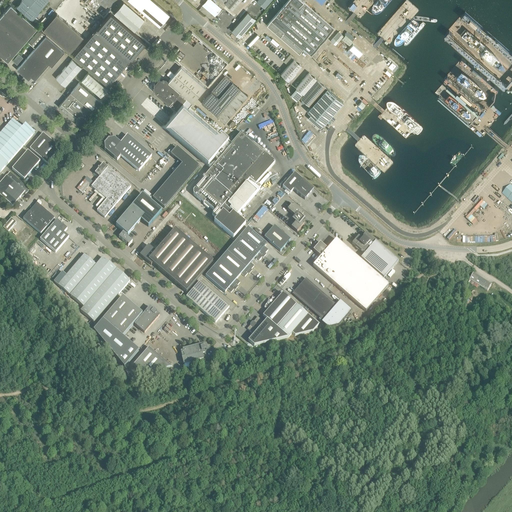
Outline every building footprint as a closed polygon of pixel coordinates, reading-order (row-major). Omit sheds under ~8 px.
[(22,0),(17,7),(32,20),(49,0),(48,0),(22,0)] [(129,0),(159,25),(169,14),(153,0),(129,0)] [(206,0),(202,5),(214,16),(216,14),(220,9),(221,8),(211,0),(206,0)] [(238,3),(234,0),(228,0),(225,4),(233,10),(238,3)] [(256,7),(259,10),(262,6),(265,8),(271,0),(258,0),(257,1),(259,3),(256,7)] [(287,0),(271,20),(267,24),(299,52),(300,51),(303,48),(305,49),(311,55),(334,28),(331,25),(328,23),(302,0),(287,0)] [(114,13),(135,31),(144,20),(124,2),(114,13)] [(0,54),(8,62),(37,28),(11,5),(0,17),(0,54)] [(73,56),(90,70),(108,85),(111,81),(145,42),(110,12),(73,56)] [(232,31),(239,37),(255,19),(248,12),(232,31)] [(444,35),(506,88),(511,80),(511,53),(464,12),(444,35)] [(172,22),(175,17),(170,13),(167,17),(172,22)] [(56,14),(43,30),(69,53),(83,36),(56,14)] [(29,42),(34,47),(45,34),(39,30),(29,42)] [(333,38),(331,41),(335,45),(338,42),(343,36),(339,32),(333,38)] [(341,39),(349,45),(353,41),(345,34),(341,39)] [(33,51),(16,70),(28,80),(31,77),(34,81),(48,65),(51,67),(64,53),(46,37),(33,51)] [(191,66),(193,64),(208,76),(216,66),(194,48),(184,60),(191,66)] [(13,61),(17,64),(23,57),(19,54),(13,61)] [(444,78),(480,110),(487,102),(490,105),(495,99),(492,96),(498,89),(462,58),(444,78)] [(55,78),(65,86),(81,67),(72,59),(55,78)] [(281,74),(288,81),(301,66),(294,59),(281,74)] [(154,84),(154,92),(176,111),(184,102),(187,98),(192,103),(205,88),(181,66),(169,81),(166,78),(158,79),(154,84)] [(81,80),(100,96),(107,89),(88,72),(81,80)] [(296,87),(303,94),(317,79),(309,72),(296,87)] [(201,102),(224,122),(248,95),(225,75),(201,102)] [(379,80),(384,83),(387,78),(382,75),(379,80)] [(301,98),(310,106),(326,87),(317,79),(301,98)] [(58,107),(74,120),(76,118),(76,119),(76,120),(76,121),(76,122),(77,122),(77,123),(78,123),(79,124),(80,124),(81,124),(82,124),(83,123),(84,123),(102,102),(79,82),(61,103),(58,107)] [(443,83),(434,94),(469,125),(479,114),(443,83)] [(291,95),(297,100),(302,94),(296,88),(291,95)] [(327,88),(307,111),(323,125),(343,102),(327,88)] [(176,111),(162,127),(208,166),(215,157),(219,161),(208,174),(206,176),(193,191),(193,195),(204,204),(205,203),(212,210),(215,212),(213,214),(212,215),(217,219),(214,222),(233,239),(245,225),(242,222),(237,217),(239,214),(260,190),(258,189),(260,187),(257,184),(256,186),(255,186),(272,167),(275,163),(265,154),(242,134),(232,145),(188,107),(192,103),(187,98),(184,102),(176,111)] [(357,107),(360,110),(366,104),(362,101),(357,107)] [(0,173),(11,161),(34,134),(25,126),(22,129),(12,121),(0,135),(0,173)] [(265,124),(270,137),(277,134),(272,121),(265,124)] [(306,144),(314,135),(311,132),(302,140),(306,144)] [(30,149),(47,164),(60,149),(52,141),(43,134),(30,149)] [(104,144),(105,150),(117,161),(121,156),(139,172),(152,156),(127,136),(121,144),(115,139),(108,139),(104,144)] [(171,155),(182,165),(153,199),(164,209),(200,167),(177,147),(171,155)] [(12,170),(24,181),(40,162),(28,152),(12,170)] [(99,178),(91,187),(94,190),(95,191),(96,191),(106,200),(97,212),(99,214),(105,219),(106,217),(108,215),(108,214),(115,206),(117,204),(131,188),(115,174),(113,172),(110,170),(109,169),(108,168),(103,164),(100,168),(98,170),(95,174),(99,178)] [(0,183),(0,196),(12,207),(21,196),(22,197),(29,189),(20,182),(10,173),(0,183)] [(282,187),(290,194),(293,190),(305,200),(314,190),(294,173),(282,187)] [(77,188),(82,193),(88,186),(85,184),(87,182),(85,180),(77,188)] [(511,187),(509,185),(500,195),(511,204),(511,187)] [(116,226),(115,227),(122,234),(119,238),(129,246),(132,242),(127,237),(141,221),(148,227),(162,212),(142,195),(132,206),(126,214),(116,226)] [(41,234),(54,218),(37,203),(23,219),(41,234)] [(287,210),(296,217),(293,220),(296,222),(291,228),(297,233),(304,224),(301,222),(304,219),(301,217),(303,214),(292,205),(287,210)] [(3,229),(8,233),(16,224),(11,219),(3,229)] [(63,226),(63,225),(63,223),(61,224),(57,220),(46,232),(40,240),(55,253),(69,238),(64,233),(67,229),(63,226)] [(264,238),(280,252),(290,241),(274,227),(264,238)] [(248,228),(241,236),(264,257),(266,255),(265,254),(268,251),(264,248),(267,245),(248,228)] [(148,246),(140,256),(153,267),(154,266),(186,293),(213,262),(175,230),(156,252),(148,246)] [(33,232),(24,243),(29,248),(38,236),(33,232)] [(358,237),(352,244),(364,255),(361,259),(384,279),(398,262),(375,242),(365,234),(361,239),(358,237)] [(241,236),(234,244),(253,261),(255,258),(259,261),(262,258),(263,258),(264,257),(241,236)] [(313,266),(366,312),(389,286),(336,240),(327,250),(320,243),(313,251),(321,257),(313,266)] [(234,244),(227,252),(250,273),(252,271),(251,270),(254,267),(250,264),(253,261),(234,244)] [(250,273),(227,252),(220,260),(239,277),(241,274),(245,277),(248,274),(249,275),(250,273)] [(58,286),(69,295),(96,266),(84,255),(66,276),(58,286)] [(96,266),(69,295),(83,308),(80,312),(94,323),(130,282),(103,258),(96,266)] [(220,260),(212,268),(236,289),(238,288),(237,287),(240,283),(236,280),(239,277),(220,260)] [(205,277),(225,293),(227,290),(231,293),(234,290),(235,291),(236,289),(212,268),(205,277)] [(58,286),(66,276),(62,272),(54,282),(58,286)] [(470,280),(488,291),(491,285),(473,274),(470,280)] [(306,279),(292,295),(323,321),(321,323),(328,328),(339,326),(351,311),(340,301),(336,306),(306,279)] [(215,323),(229,307),(200,282),(186,298),(215,323)] [(282,294),(263,316),(267,320),(288,339),(292,334),(295,337),(313,332),(319,325),(282,294)] [(102,321),(93,332),(110,352),(124,369),(139,352),(122,338),(134,324),(144,334),(159,316),(149,308),(143,315),(122,298),(102,321)] [(250,326),(247,330),(254,335),(248,342),(254,347),(288,339),(267,320),(264,323),(258,318),(253,322),(252,322),(250,325),(250,326)] [(183,351),(180,352),(182,358),(183,361),(183,364),(184,364),(203,359),(202,356),(202,354),(204,354),(204,352),(206,351),(205,347),(203,347),(202,345),(183,350),(183,351)] [(132,367),(142,375),(171,367),(149,348),(132,367)]
